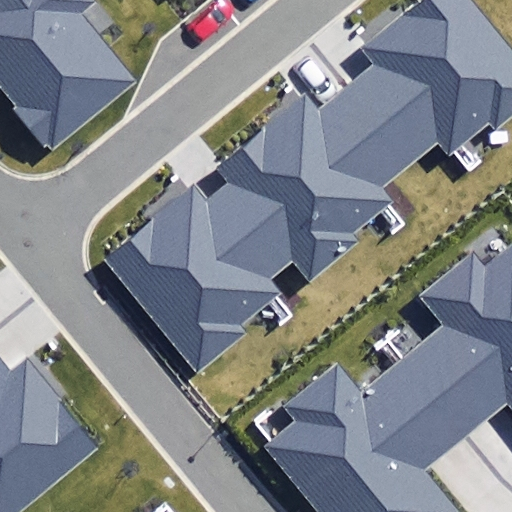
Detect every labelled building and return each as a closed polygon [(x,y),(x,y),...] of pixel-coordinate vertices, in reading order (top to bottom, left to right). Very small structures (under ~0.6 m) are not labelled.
[(0,0),(0,86),(17,107),(12,110),(43,148),(48,144),(53,151),(137,83),(81,15),(97,2),(94,0),(0,0)] [(346,89),(411,168),(440,144),(449,156),(490,123),(496,131),(511,118),(511,50),(471,0),(422,0),(362,49),(375,65),(346,89)] [(227,183),(293,262),(309,282),(360,240),(355,234),(394,201),(385,189),(411,168),(346,89),(319,111),(306,94),(215,169),(227,183)] [(293,262),(227,183),(206,199),(194,184),(103,259),(198,373),(247,333),(241,326),(281,293),(271,280),(293,262)] [(400,355),(460,429),(502,395),(511,406),(511,244),(487,265),(476,251),(421,296),(442,321),(400,355)] [(460,429),(400,355),(361,387),(340,363),(287,407),(296,418),(265,444),(320,511),(461,511),(420,462),(460,429)] [(10,372),(0,359),(0,511),(19,511),(99,450),(28,358),(10,372)]
